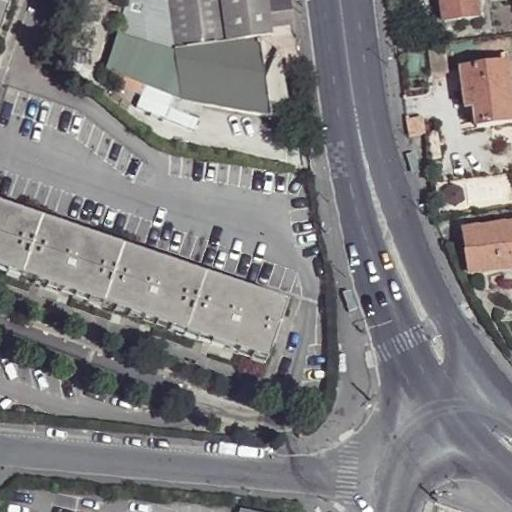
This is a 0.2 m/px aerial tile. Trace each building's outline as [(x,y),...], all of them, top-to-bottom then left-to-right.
[(0,0),(0,24),(8,0),(0,0)] [(290,57),(281,0),(255,0),(262,39),(170,51),(166,3),(165,3),(156,0),(128,0),(100,79),(113,84),(117,74),(143,85),(176,100),(284,120),(277,59),(290,57)] [(164,0),(165,3),(166,3),(170,51),(262,39),(255,0),(164,0)] [(443,24),(479,19),(475,0),(434,0),(436,15),(442,13),(443,24)] [(444,45),(427,47),(431,76),(447,74),(444,45)] [(470,88),(472,109),(476,129),(511,123),(511,99),(508,67),(461,73),(464,89),(470,88)] [(117,74),(113,84),(138,95),(143,85),(117,74)] [(466,109),(472,109),(470,88),(464,89),(466,109)] [(409,138),(424,135),(420,119),(405,122),(409,138)] [(284,309),(0,209),(0,275),(263,366),(284,309)] [(502,270),(511,268),(511,226),(464,233),(469,274),(502,270)] [(511,282),(511,268),(502,270),(503,283),(511,282)]
